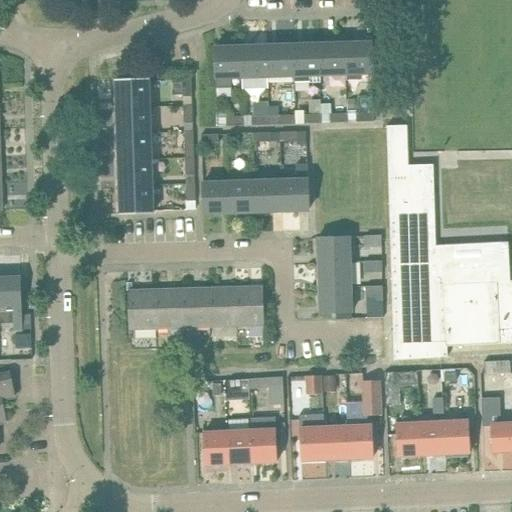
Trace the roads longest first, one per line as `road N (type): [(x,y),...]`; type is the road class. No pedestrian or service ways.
road 1 (residential): [(91,484),(105,499),(132,507),(511,490)]
road 2 (residential): [(285,331),(283,269),(269,251),(58,255)]
road 3 (residential): [(91,484),(66,443),(58,255)]
road 4 (residential): [(57,235),(51,45)]
road 5 (residential): [(51,45),(200,14),(221,0)]
road 6 (residential): [(367,12),(257,14),(236,0)]
